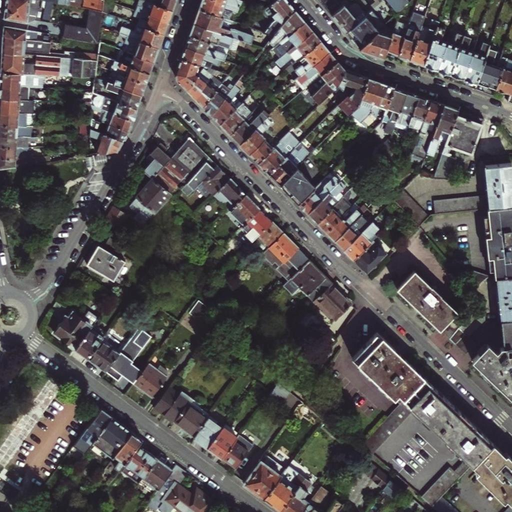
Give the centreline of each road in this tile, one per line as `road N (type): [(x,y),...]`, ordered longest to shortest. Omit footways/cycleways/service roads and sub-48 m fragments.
road 1 (residential): [(511,428),(177,100),(157,91)]
road 2 (residential): [(259,511),(22,332)]
road 3 (residential): [(157,91),(51,278),(20,298)]
road 4 (residential): [(302,0),(361,62),(511,116)]
